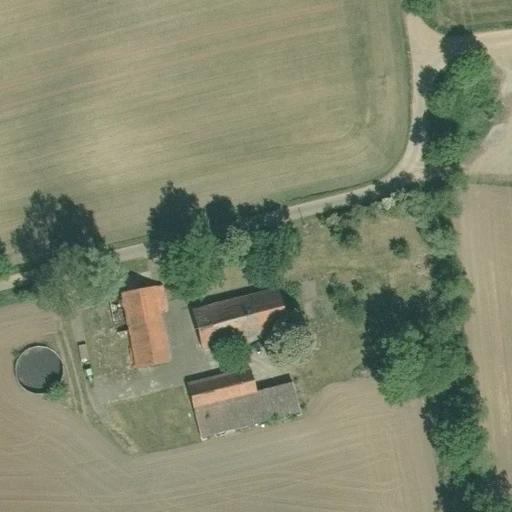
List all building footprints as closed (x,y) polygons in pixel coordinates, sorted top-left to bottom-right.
[(163,285),(116,294),(131,368),(169,361),(159,313),(168,311),(163,285)] [(278,289),(192,310),(201,347),(287,326),(278,289)] [(32,347),(18,377),(53,393),(67,363),(32,347)] [(254,394),(248,369),(182,384),(188,409),(254,394)] [(254,394),(188,409),(195,437),(297,412),(291,385),(254,394)]
